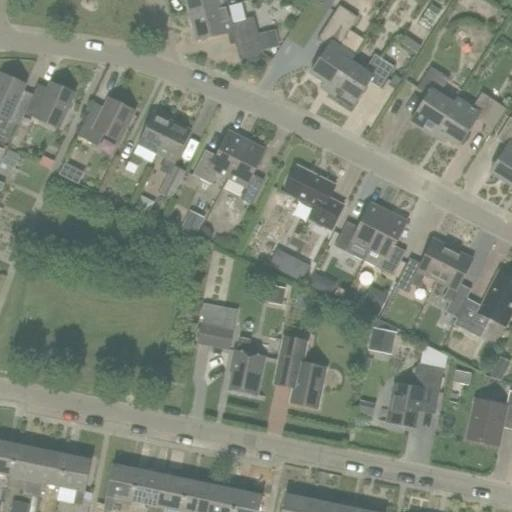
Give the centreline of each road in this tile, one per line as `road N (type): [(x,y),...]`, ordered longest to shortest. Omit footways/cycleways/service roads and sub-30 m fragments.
road 1 (residential): [(511,495),(0,388)]
road 2 (residential): [(511,232),(278,114),(166,71)]
road 3 (residential): [(166,71),(104,53),(0,41)]
